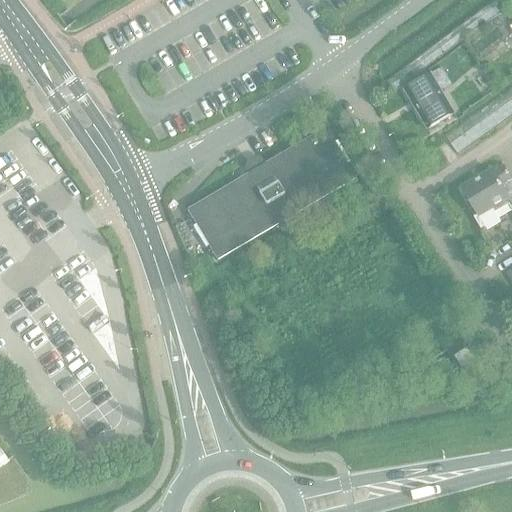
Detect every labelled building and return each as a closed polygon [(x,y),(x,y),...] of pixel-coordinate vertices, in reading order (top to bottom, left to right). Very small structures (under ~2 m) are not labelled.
[(502,11),(495,2),(391,80),(398,90),(502,11)] [(441,92),(451,86),(442,70),(432,76),(441,92)] [(432,76),(405,92),(428,131),(455,116),(441,92),(432,76)] [(511,119),(511,86),(444,134),(459,156),(511,119)] [(355,180),(346,164),(349,163),(338,144),(334,146),(326,131),(262,169),(259,164),(249,170),(252,174),(188,212),(197,228),(194,229),(205,249),(209,247),(217,261),(278,225),(281,230),(297,220),(294,215),(355,180)] [(499,218),(496,213),(507,206),(505,202),(509,199),(502,187),(511,181),(511,178),(505,167),(494,173),(463,191),(479,218),(484,227),(499,218)] [(477,363),(468,348),(454,357),(464,372),(477,363)]
